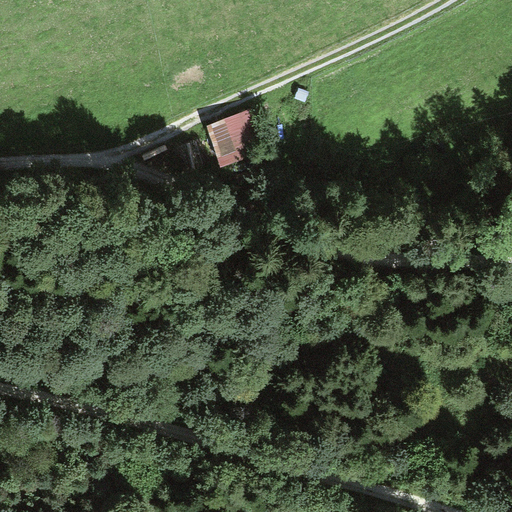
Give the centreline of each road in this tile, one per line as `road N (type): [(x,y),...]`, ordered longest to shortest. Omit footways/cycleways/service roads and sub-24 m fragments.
road 1 (track): [(0,166),(101,161),(334,250),(511,262)]
road 2 (track): [(442,511),(228,446),(0,389)]
road 3 (track): [(101,161),(447,0)]
